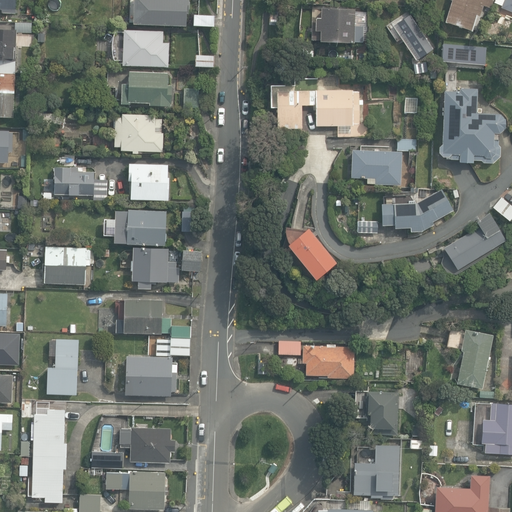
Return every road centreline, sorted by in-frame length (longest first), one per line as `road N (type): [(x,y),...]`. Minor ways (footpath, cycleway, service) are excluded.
road 1 (residential): [(511,171),(434,232),(367,251),(336,244),(325,228),(323,177),(318,165),(305,164),(282,198),(272,261),(318,303),(393,308),(420,324),(411,331),(219,337)]
road 2 (residential): [(219,337),(233,0)]
road 3 (residential): [(216,396),(285,402),(315,436),(307,485),(263,511)]
